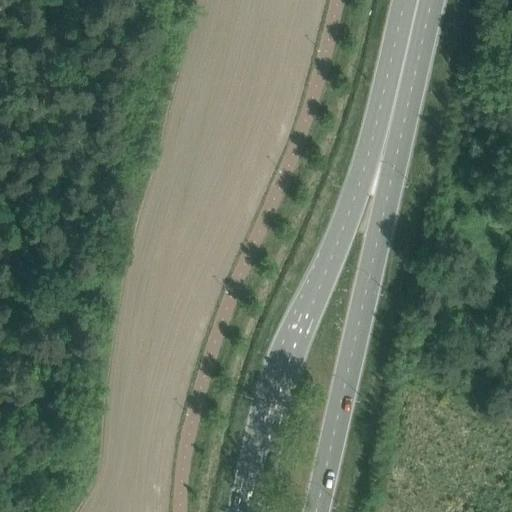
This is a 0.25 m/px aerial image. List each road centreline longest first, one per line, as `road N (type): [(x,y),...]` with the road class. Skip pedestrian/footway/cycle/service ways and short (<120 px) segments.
road 1 (secondary): [(370,195),(292,351),(257,511)]
road 2 (secondary): [(319,511),(374,246),(370,195)]
road 3 (secondary): [(370,195),(417,0)]
